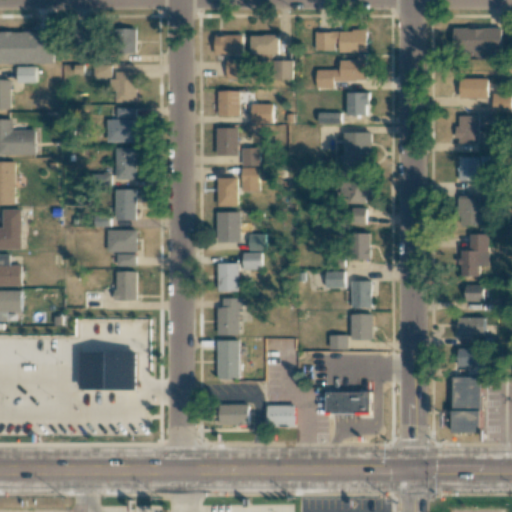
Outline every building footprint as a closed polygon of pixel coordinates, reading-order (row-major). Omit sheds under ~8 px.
[(136,53),(136,28),(116,28),(116,53),(136,53)] [(0,63),(54,63),(53,31),(0,32),(0,63)] [(315,50),(338,50),(338,52),(367,52),(367,31),(316,31),(315,50)] [(243,35),(215,35),(215,55),(242,55),(243,35)] [(279,35),(251,35),(251,54),(279,54),(279,35)] [(226,79),(242,79),(243,59),(227,58),(226,79)] [(366,59),(340,59),(340,70),(317,70),(317,88),(334,88),(334,81),(366,81),(366,59)] [(293,61),(276,61),(276,79),(293,80),(293,61)] [(111,77),(111,63),(94,64),(94,78),(111,77)] [(36,82),(36,66),(17,66),(18,83),(36,82)] [(114,102),(136,102),(136,71),(116,72),(116,79),(114,79),(114,102)] [(460,98),(487,98),(488,78),(460,78),(460,98)] [(11,80),(0,79),(0,108),(11,109),(11,80)] [(218,90),(217,116),(239,116),(240,91),(218,90)] [(368,92),(347,93),(348,115),(369,115),(368,92)] [(493,112),(511,112),(511,93),(493,93),(493,112)] [(273,123),(273,104),(251,103),(251,123),(273,123)] [(136,108),(117,108),(117,118),(136,118),(136,108)] [(318,123),(341,124),(341,112),(318,112),(318,123)] [(457,143),(478,143),(479,115),(457,115),(457,143)] [(0,119),(0,154),(35,155),(36,130),(13,130),(13,119),(0,119)] [(136,141),(136,120),(107,120),(107,142),(136,141)] [(238,127),(216,127),(216,155),(238,155),(238,127)] [(371,133),(345,132),(344,174),(370,175),(371,133)] [(136,147),(115,147),(116,180),(137,179),(136,147)] [(242,166),(260,166),(260,148),(242,148),(242,166)] [(478,180),(478,157),(459,157),(459,180),(478,180)] [(0,204),(15,204),(15,161),(0,161),(0,204)] [(242,191),(259,191),(258,167),(242,167),(242,191)] [(237,177),(217,178),(218,206),(238,206),(237,177)] [(370,203),(369,180),(340,181),(341,204),(370,203)] [(137,189),(116,189),(115,219),(136,220),(137,189)] [(481,197),(456,197),(455,225),(486,226),(486,206),(480,206),(481,197)] [(366,209),(348,208),(347,223),(366,224),(366,209)] [(0,249),(20,248),(19,209),(2,210),(3,227),(0,226),(0,249)] [(241,212),(217,212),(217,242),(240,243),(241,212)] [(108,252),(137,252),(137,230),(108,229),(108,252)] [(354,260),(371,260),(370,233),(353,233),(354,260)] [(265,234),(249,234),(249,251),(265,251),(265,234)] [(470,234),(470,250),(462,250),(462,276),(479,276),(479,265),(488,265),(488,234),(470,234)] [(262,269),(261,252),(243,253),(243,270),(262,269)] [(21,265),(10,265),(10,254),(0,254),(0,285),(22,286),(21,265)] [(136,254),(117,254),(117,266),(136,266),(136,254)] [(239,263),(217,263),(218,292),(239,291),(239,263)] [(116,271),(116,301),(137,300),(136,271),(116,271)] [(325,288),(345,287),(344,272),(325,272),(325,288)] [(352,307),(372,307),(371,281),(352,281),(352,307)] [(466,301),(484,301),(484,285),(466,284),(466,301)] [(22,291),(0,290),(0,321),(8,321),(8,311),(22,312),(22,291)] [(101,291),(83,291),(84,308),(101,308),(101,291)] [(217,298),(216,335),(240,336),(241,298),(217,298)] [(372,313),(351,314),(352,340),(373,339),(372,313)] [(485,336),(485,317),(459,317),(458,335),(485,336)] [(347,335),(329,335),(329,349),(347,349),(347,335)] [(218,379),(240,378),(239,340),(218,340),(218,379)] [(484,366),(484,348),(457,348),(457,366),(484,366)] [(82,391),(81,353),(136,352),(136,390),(82,391)] [(480,378),(454,378),(454,434),(480,434),(480,378)] [(371,392),(326,392),(326,415),(372,414),(371,392)] [(250,404),(220,404),(220,425),(249,425),(250,404)] [(296,405),(268,405),(268,426),(296,426),(296,405)]
